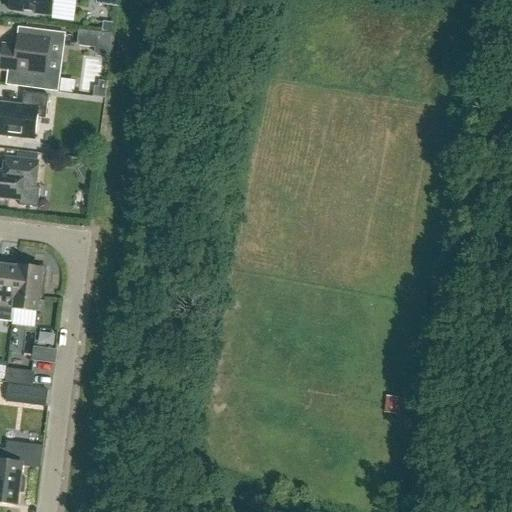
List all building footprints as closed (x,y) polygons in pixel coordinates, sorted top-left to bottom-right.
[(9,0),(8,10),(22,12),(25,16),(33,17),(37,14),(52,16),(54,0),(9,0)] [(18,49),(4,47),(1,70),(9,71),(7,86),(54,92),(56,77),(45,75),(49,44),(57,45),(59,34),(19,29),(18,38),(19,38),(18,49)] [(95,54),(109,56),(112,36),(79,32),(78,46),(96,48),(95,54)] [(62,80),(60,93),(74,95),(76,82),(62,80)] [(95,87),(94,97),(104,98),(105,98),(107,84),(106,83),(98,83),(98,87),(95,87)] [(0,136),(35,140),(37,119),(46,120),(48,96),(23,93),(22,106),(0,103),(0,136)] [(0,173),(0,197),(17,200),(21,200),(20,207),(38,209),(41,189),(35,188),(35,186),(38,164),(14,161),(12,175),(0,173)] [(19,269),(18,268),(0,266),(0,316),(1,308),(13,309),(14,309),(19,269)] [(43,290),(46,268),(29,266),(29,268),(19,267),(18,268),(19,269),(14,309),(13,309),(13,310),(38,313),(41,290),(43,290)] [(34,374),(7,370),(6,383),(32,386),(34,374)] [(50,390),(30,388),(28,405),(48,407),(50,390)] [(388,398),(386,411),(396,413),(398,399),(388,398)] [(0,449),(0,504),(17,506),(19,493),(24,494),(26,479),(21,478),(22,465),(41,468),(43,449),(7,444),(7,451),(0,449)]
